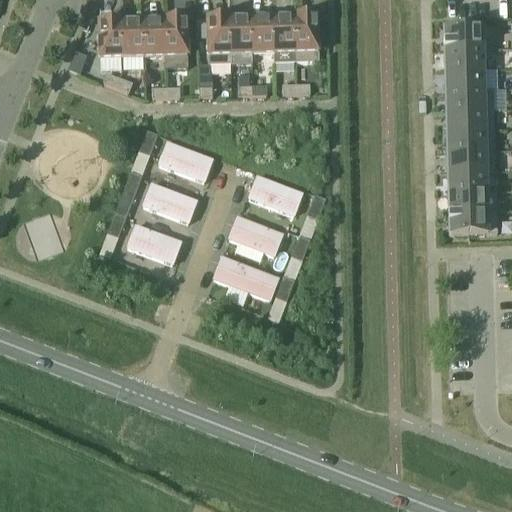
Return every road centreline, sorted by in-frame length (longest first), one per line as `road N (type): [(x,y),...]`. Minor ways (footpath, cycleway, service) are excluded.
road 1 (residential): [(441,511),(144,399)]
road 2 (residential): [(144,399),(231,170)]
road 3 (residential): [(511,439),(490,425),(484,395),(484,259)]
road 4 (residential): [(144,399),(0,345)]
